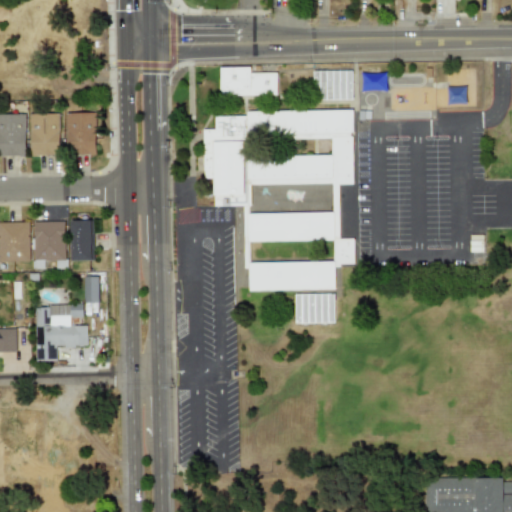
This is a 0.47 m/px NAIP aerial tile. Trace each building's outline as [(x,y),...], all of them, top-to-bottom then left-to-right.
[(219,94),(276,92),(275,70),(249,70),(249,64),(218,64),(219,94)] [(312,69),(351,68),(352,97),(313,98),(312,69)] [(361,70),(361,90),(386,90),(386,70),(361,70)] [(447,85),(447,102),(466,102),(466,85),(447,85)] [(213,115),(213,127),(202,128),(203,177),(212,177),(213,205),(242,204),(244,267),(248,267),(248,289),(335,288),(334,266),(340,265),(340,261),(353,261),(352,238),(339,237),(338,183),(352,182),(351,108),(246,110),(246,114),(213,115)] [(66,154),(104,154),(104,136),(96,136),(96,112),(66,112),(66,154)] [(0,156),(26,156),(26,113),(0,113),(0,156)] [(60,155),(60,113),(30,113),(30,155),(60,155)] [(90,220),(69,221),(70,261),(91,260),(90,220)] [(63,221),(32,222),(34,261),(65,260),(63,221)] [(29,222),(0,222),(0,261),(29,261),(29,222)] [(98,302),(97,276),(83,276),(84,302),(98,302)] [(295,293),(295,321),(333,320),(333,293),(295,293)] [(15,326),(0,326),(0,351),(15,351),(15,326)] [(511,511),(511,479),(435,478),(435,489),(427,489),(427,511),(511,511)]
